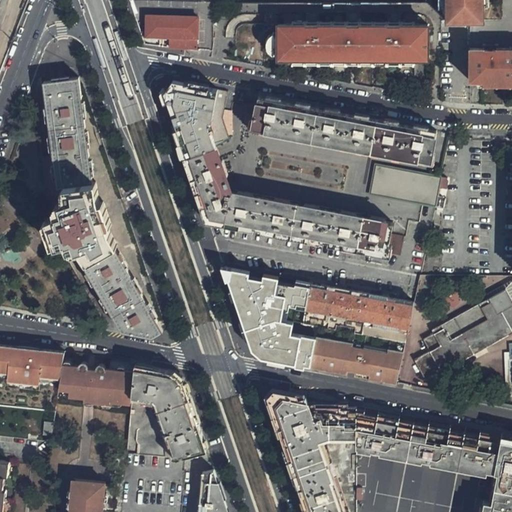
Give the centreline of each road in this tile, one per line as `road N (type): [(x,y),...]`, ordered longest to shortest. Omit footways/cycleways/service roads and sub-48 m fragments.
road 1 (residential): [(135,62),(153,59),(446,117),(511,119)]
road 2 (secondary): [(86,39),(197,358)]
road 3 (secondary): [(235,364),(135,62)]
road 4 (residential): [(511,418),(235,364)]
road 5 (unknown): [(197,255),(406,289)]
road 6 (residential): [(197,358),(0,325)]
road 7 (secondary): [(197,358),(251,511)]
road 8 (secondary): [(285,511),(235,364)]
